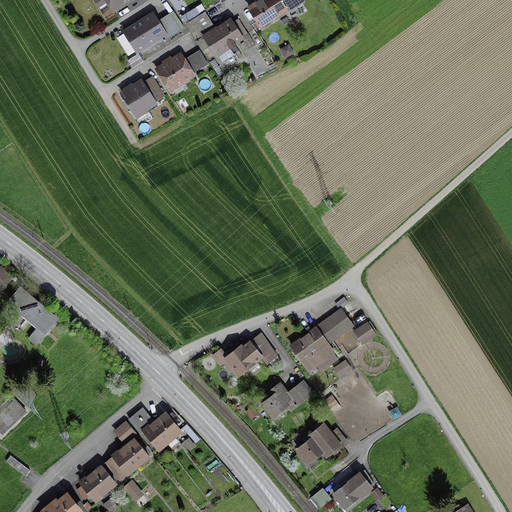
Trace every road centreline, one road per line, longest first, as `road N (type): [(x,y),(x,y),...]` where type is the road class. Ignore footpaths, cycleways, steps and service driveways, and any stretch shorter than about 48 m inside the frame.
road 1 (residential): [(348,278),(501,511)]
road 2 (unclassified): [(348,278),(511,132)]
road 3 (residential): [(158,372),(195,347),(348,278)]
road 4 (secondary): [(0,236),(158,372)]
road 5 (residential): [(163,377),(55,469),(21,511)]
road 6 (secondary): [(163,377),(281,511)]
road 7 (residential): [(43,0),(136,145)]
